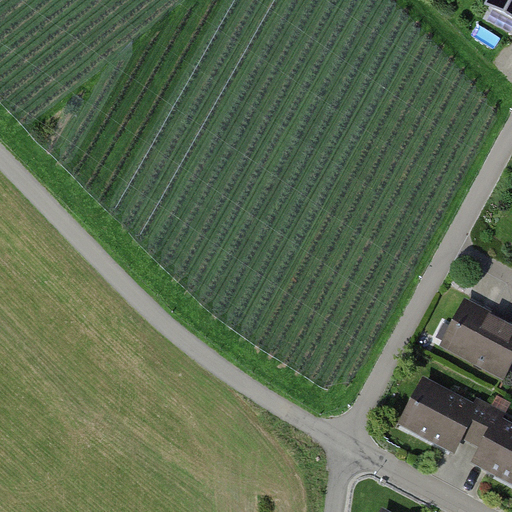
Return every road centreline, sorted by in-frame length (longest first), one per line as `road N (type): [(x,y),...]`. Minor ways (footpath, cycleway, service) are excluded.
road 1 (residential): [(0,152),(215,368),(344,444)]
road 2 (residential): [(511,132),(344,444)]
road 3 (residential): [(344,444),(472,511)]
